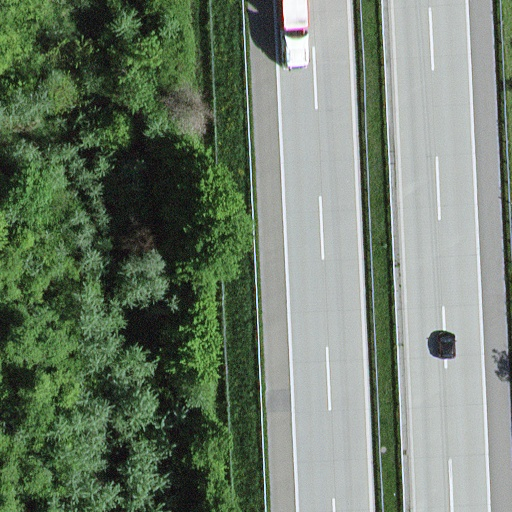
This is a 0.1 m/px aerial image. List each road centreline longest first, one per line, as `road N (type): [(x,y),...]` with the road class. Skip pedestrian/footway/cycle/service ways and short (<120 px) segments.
road 1 (motorway): [(448,511),(426,0)]
road 2 (motorway): [(307,0),(329,511)]
